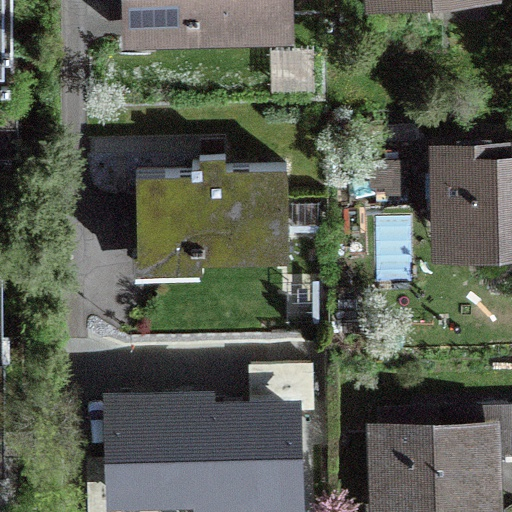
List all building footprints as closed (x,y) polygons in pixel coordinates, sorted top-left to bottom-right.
[(0,0),(0,70),(8,70),(7,0),(0,0)] [(299,0),(129,0),(130,32),(300,31),(299,0)] [(375,0),(377,13),(485,0),(375,0)] [(497,151),(434,151),(435,263),(511,262),(511,160),(497,161),(497,151)] [(194,174),(139,173),(138,273),(210,273),(210,257),(315,257),(316,178),(232,177),(233,156),(194,156),(194,174)] [(0,368),(14,368),(16,276),(0,275),(0,368)] [(104,492),(304,489),(303,351),(254,351),(254,374),(103,376),(104,492)] [(503,511),(501,424),(376,428),(378,511),(503,511)]
